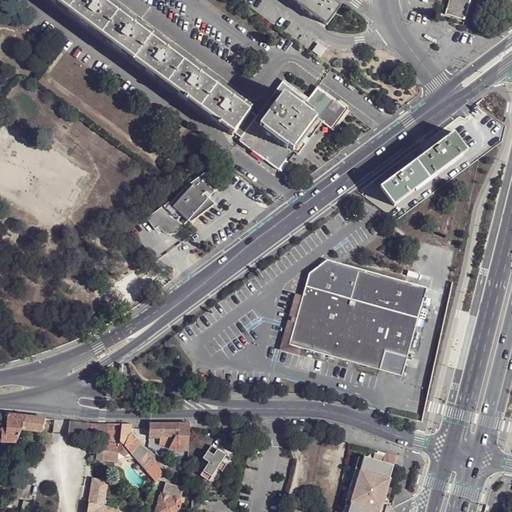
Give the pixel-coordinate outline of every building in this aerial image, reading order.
[(47,0),(232,137),(252,109),(233,95),(231,97),(203,76),(205,74),(200,71),(198,73),(170,53),(172,50),(167,46),(165,49),(137,28),(139,25),(134,22),(133,24),(104,4),(106,1),(104,0),(99,0),(47,0)] [(294,0),(329,25),(342,8),(332,1),(333,0),(294,0)] [(450,0),(446,15),(465,21),(470,0),(450,0)] [(106,1),(104,4),(133,24),(134,22),(106,1)] [(139,25),(137,28),(165,49),(167,46),(139,25)] [(322,56),(326,50),(319,45),(315,51),(322,56)] [(200,71),(172,50),(170,53),(198,73),(200,71)] [(205,74),(203,76),(231,97),(233,95),(205,74)] [(289,88),(283,83),(259,114),(252,109),(232,137),(239,142),(253,123),(260,127),(289,88)] [(289,88),(260,127),(292,152),(298,157),(311,139),(316,132),(320,126),(322,123),(326,117),(307,102),(289,88)] [(318,88),(307,102),(326,117),(322,123),(331,129),(339,118),(346,109),(318,88)] [(253,123),(239,142),(244,145),(258,156),(278,171),(289,155),(292,152),(260,127),(253,123)] [(455,134),(454,132),(444,139),(445,141),(455,134)] [(469,152),(455,134),(445,141),(427,154),(406,169),(390,182),(382,188),(395,207),(469,152)] [(427,154),(425,152),(405,167),(406,169),(427,154)] [(177,233),(183,226),(177,220),(181,216),(188,221),(208,199),(213,193),(219,187),(205,173),(185,188),(171,204),(169,203),(147,219),(155,230),(159,227),(162,231),(164,232),(166,234),(168,235),(170,235),(172,235),(174,235),(175,234),(177,233)] [(390,182),(389,179),(380,187),(382,188),(390,182)] [(208,199),(188,221),(191,224),(215,205),(208,199)] [(183,226),(188,221),(181,216),(177,220),(183,226)] [(303,296),(288,345),(300,348),(401,378),(427,289),(328,260),(309,274),(303,296)] [(288,345),(303,296),(295,294),(279,350),(298,355),(300,348),(288,345)] [(27,415),(8,413),(7,428),(2,428),(2,441),(16,442),(21,431),(22,429),(27,415)] [(47,417),(27,415),(22,429),(44,432),(47,417)] [(70,420),(62,419),(61,432),(79,434),(82,421),(70,420)] [(82,421),(79,434),(94,436),(97,423),(82,421)] [(114,439),(116,423),(97,423),(94,436),(114,439)] [(129,423),(124,423),(122,440),(127,446),(133,436),(129,432),(129,423)] [(189,423),(149,423),(149,435),(175,436),(169,446),(177,448),(188,449),(189,427),(189,423)] [(142,443),(133,436),(127,446),(132,451),(153,476),(156,479),(161,471),(168,460),(148,447),(142,443)] [(121,452),(122,443),(101,440),(99,449),(121,452)] [(209,480),(212,476),(226,454),(212,446),(203,458),(209,462),(201,475),(209,480)] [(393,456),(385,453),(382,463),(364,457),(364,459),(361,471),(355,469),(345,502),(351,503),(348,511),(381,511),(391,480),(389,479),(396,457),(393,456)] [(364,459),(358,457),(355,469),(361,471),(364,459)] [(163,473),(161,471),(156,479),(154,487),(159,488),(163,473)] [(107,479),(92,478),(88,511),(126,511),(105,504),(107,479)] [(163,492),(163,495),(180,501),(181,498),(163,492)] [(179,511),(182,502),(180,501),(163,495),(160,495),(154,511),(179,511)] [(202,508),(202,499),(192,499),(192,508),(202,508)] [(348,511),(351,503),(345,502),(342,511),(348,511)]
